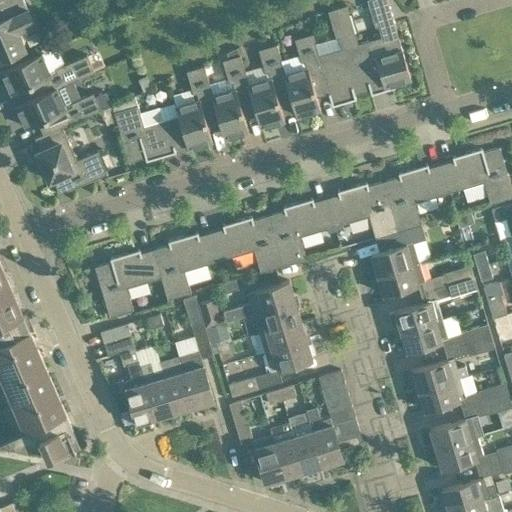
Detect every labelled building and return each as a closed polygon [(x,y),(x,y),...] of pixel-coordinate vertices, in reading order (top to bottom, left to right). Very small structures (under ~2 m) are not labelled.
[(0,0),(0,58),(24,48),(16,31),(32,23),(21,0),(0,0)] [(394,82),(411,77),(387,0),(367,0),(375,27),(378,26),(381,36),(358,43),(357,43),(370,89),(371,93),(386,89),(392,87),(395,86),(395,85),(394,82)] [(357,43),(358,43),(346,5),(328,10),(336,38),(339,38),(342,48),(319,55),(318,55),(329,93),(332,105),(347,100),(353,98),(356,98),(355,96),(355,94),(370,89),(357,43)] [(318,55),(319,55),(312,33),(294,39),(298,50),(301,62),(305,61),(306,67),(285,73),(284,74),(292,103),(296,115),(312,111),(318,109),(320,108),(320,107),(319,104),(317,96),(329,93),(318,55)] [(285,73),(283,66),(276,44),(258,49),(261,61),(265,72),(269,71),(271,78),(249,84),(246,76),(245,77),(256,114),(260,126),(276,121),(282,120),(284,119),(284,118),(283,115),(281,107),(292,103),(284,74),(285,73)] [(23,87),(28,99),(57,86),(57,87),(95,71),(87,54),(55,68),(57,71),(51,73),(41,52),(1,69),(8,84),(11,92),(15,91),(23,87)] [(245,77),(246,76),(240,55),(228,58),(222,60),(225,71),(229,83),(233,81),(235,88),(213,95),(212,95),(220,124),(224,136),(240,132),(246,130),(248,129),(248,128),(247,126),(244,117),(256,114),(245,77)] [(213,95),(210,87),(204,65),(187,70),(193,89),(195,88),(199,98),(176,105),(178,115),(187,144),(188,147),(203,142),(210,141),(212,140),(212,139),(211,136),(208,128),(220,124),(212,95),(213,95)] [(38,122),(43,133),(62,125),(63,126),(100,110),(93,92),(71,102),(72,105),(66,108),(57,87),(57,86),(28,99),(16,104),(23,119),(26,127),(30,125),(38,122)] [(144,125),(138,104),(135,94),(113,104),(117,120),(129,161),(145,156),(146,159),(164,154),(173,151),(176,151),(175,149),(175,147),(187,144),(178,115),(144,125)] [(35,137),(40,150),(37,151),(42,162),(49,179),(53,178),(60,193),(107,173),(97,150),(77,159),(63,126),(62,125),(43,133),(35,137)] [(490,203),(511,196),(511,188),(499,146),(483,151),(482,147),(464,152),(455,155),(453,156),(453,157),(454,159),(441,163),(450,191),(484,181),(490,203)] [(415,202),(450,191),(441,163),(429,167),(428,164),(428,163),(425,164),(416,166),(398,172),(399,175),(384,180),(398,230),(421,223),(415,202)] [(378,236),(398,230),(384,180),(368,185),(367,181),(349,186),(340,189),(338,190),(338,191),(339,193),(326,197),(334,225),(369,215),(375,237),(378,236)] [(300,236),(334,225),(326,197),(314,201),(313,198),(313,197),(310,198),(301,200),(283,206),(284,209),(269,214),(283,264),(302,259),(306,257),(300,236)] [(511,200),(497,205),(491,207),(495,220),(507,216),(511,231),(511,200)] [(458,222),(470,218),(468,210),(455,215),(458,222)] [(260,271),(283,264),(269,214),(253,219),(252,215),(234,220),(225,223),(222,224),(223,225),(223,227),(211,231),(219,259),(254,249),(260,271)] [(436,219),(427,222),(429,227),(438,224),(436,219)] [(414,240),(425,237),(421,223),(398,230),(378,236),(383,250),(371,253),(377,273),(420,260),(414,240)] [(187,269),(219,259),(211,231),(199,235),(198,232),(198,231),(195,232),(186,234),(168,240),(169,243),(156,247),(153,248),(161,277),(168,298),(171,297),(191,291),(184,270),(187,269)] [(142,282),(161,277),(153,248),(141,252),(140,250),(140,248),(137,249),(128,252),(110,257),(111,261),(95,265),(110,315),(114,314),(133,308),(127,287),(142,282)] [(478,268),(489,264),(485,250),(473,253),(478,268)] [(426,280),(425,279),(420,260),(377,273),(383,293),(418,282),(426,280)] [(0,376),(24,431),(0,442),(0,443),(30,450),(31,443),(40,439),(48,458),(54,455),(84,462),(84,460),(78,459),(80,451),(76,450),(75,447),(80,444),(66,413),(30,329),(27,330),(22,318),(24,317),(0,261),(0,376)] [(471,264),(444,272),(445,273),(448,284),(474,275),(471,264)] [(493,277),(489,264),(478,268),(481,280),(493,277)] [(474,275),(448,284),(451,295),(478,288),(474,275)] [(254,312),(295,300),(289,280),(270,285),(259,289),(248,292),(251,301),(223,310),(227,320),(254,312)] [(205,321),(199,302),(197,294),(185,298),(193,324),(203,321),(205,321)] [(206,326),(222,322),(215,297),(199,302),(205,321),(206,326)] [(395,311),(390,312),(394,326),(399,324),(401,330),(443,318),(438,298),(424,302),(395,310),(395,311)] [(301,319),(295,300),(254,312),(260,331),(301,319)] [(161,313),(146,317),(149,328),(164,324),(161,313)] [(449,337),(443,318),(401,330),(406,350),(449,337)] [(265,350),(307,338),(301,319),(260,331),(265,350)] [(104,342),(131,334),(128,322),(101,330),(104,342)] [(219,323),(206,327),(211,342),(216,340),(217,346),(225,343),(219,323)] [(465,343),(492,335),(489,324),(462,332),(465,343)] [(131,334),(104,342),(107,351),(108,355),(119,351),(135,347),(134,343),(131,334)] [(469,355),(496,347),(492,335),(465,343),(469,355)] [(294,363),(313,358),(307,338),(265,350),(271,370),(275,383),(282,381),(278,368),(294,363)] [(217,346),(221,358),(232,354),(228,342),(225,343),(217,346)] [(202,358),(201,356),(199,348),(179,354),(194,405),(214,399),(208,380),(202,358)] [(175,411),(194,405),(179,354),(159,360),(162,369),(175,411)] [(418,389),(461,376),(468,374),(465,365),(458,367),(455,356),(412,369),(418,389)] [(140,363),(139,360),(127,364),(131,378),(123,380),(136,422),(156,416),(140,363)] [(162,369),(154,371),(151,360),(140,363),(156,416),(175,411),(162,369)] [(319,375),(323,389),(346,382),(341,369),(319,375)] [(232,395),(259,387),(255,375),(229,383),(229,384),(232,395)] [(466,396),(461,376),(418,389),(424,409),(466,396)] [(327,401),(349,395),(346,382),(323,389),(327,401)] [(479,391),(466,395),(466,396),(469,406),(509,394),(506,383),(479,391)] [(279,388),(283,399),(296,395),(292,384),(279,388)] [(269,403),(283,399),(279,388),(266,392),(269,403)] [(511,403),(509,394),(469,406),(472,415),(472,416),(485,413),(486,414),(511,406),(511,403)] [(330,413),(353,407),(349,395),(327,401),(330,413)] [(229,403),(230,407),(240,439),(254,435),(242,399),(229,403)] [(330,413),(331,416),(321,419),(316,406),(306,409),(311,422),(323,464),(343,458),(340,448),(337,437),(334,426),(357,419),(353,407),(330,413)] [(436,447),(478,435),(472,415),(430,428),(436,447)] [(334,426),(337,437),(360,430),(357,419),(334,426)] [(291,428),(304,470),(323,464),(311,422),(291,428)] [(291,428),(272,434),(285,476),(304,470),(291,428)] [(337,437),(340,448),(363,441),(360,430),(337,437)] [(265,482),(285,476),(272,434),(253,440),(265,482)] [(474,458),(484,455),(478,435),(436,447),(442,467),(461,462),(474,458)] [(499,461),(511,457),(511,444),(496,450),(496,451),(499,461)] [(503,473),(511,470),(511,457),(499,461),(502,471),(503,473)] [(494,483),(483,487),(480,477),(461,482),(442,488),(448,508),(497,493),(494,483)] [(448,511),(504,511),(499,493),(497,493),(448,508),(448,511)]
